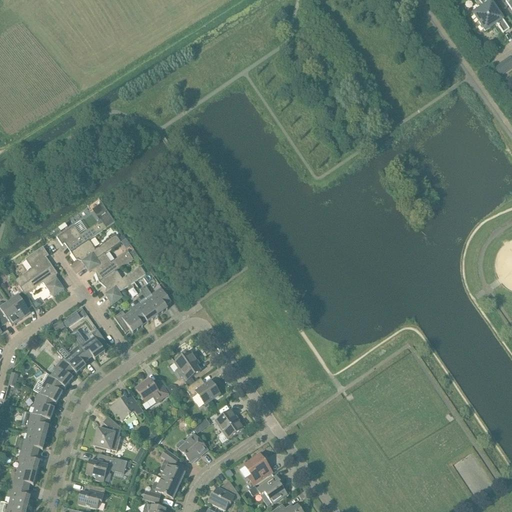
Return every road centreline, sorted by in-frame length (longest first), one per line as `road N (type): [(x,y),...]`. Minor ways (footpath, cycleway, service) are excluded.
road 1 (residential): [(50,511),(84,402),(131,363)]
road 2 (residential): [(275,427),(195,323)]
road 3 (residential): [(186,511),(201,481),(275,427)]
